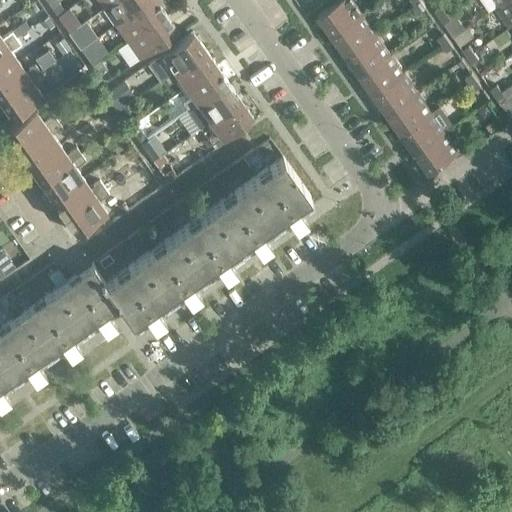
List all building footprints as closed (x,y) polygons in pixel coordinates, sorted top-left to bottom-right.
[(59,4),(56,0),(45,0),(52,9),(59,4)] [(114,0),(97,0),(103,8),(114,0)] [(150,0),(114,0),(103,8),(115,25),(150,0)] [(165,14),(155,0),(150,0),(115,25),(127,41),(165,14)] [(353,0),(338,0),(318,14),(332,34),(362,13),(353,0)] [(511,0),(505,0),(501,4),(495,7),(509,27),(511,25),(511,0)] [(425,8),(420,1),(414,6),(418,13),(425,8)] [(441,6),(434,11),(439,18),(446,13),(441,6)] [(376,33),(362,13),(332,34),(346,54),(376,33)] [(450,20),(446,13),(439,18),(444,24),(450,20)] [(178,32),(165,14),(127,41),(139,59),(178,32)] [(46,16),(38,21),(41,25),(48,26),(51,24),(52,23),(47,15),(46,16)] [(61,23),(68,33),(76,28),(69,18),(61,23)] [(83,38),(76,28),(68,33),(75,43),(83,38)] [(1,38),(0,36),(0,48),(16,38),(11,31),(1,38)] [(205,49),(192,32),(161,53),(169,64),(159,71),(164,78),(205,49)] [(390,52),(376,33),(346,54),(359,74),(390,52)] [(459,33),(453,37),(458,44),(464,39),(459,33)] [(448,41),(444,34),(437,39),(441,45),(448,41)] [(20,44),(16,38),(0,48),(0,73),(18,61),(11,51),(20,44)] [(54,43),(61,53),(68,47),(62,38),(54,43)] [(453,47),(448,41),(441,45),(446,52),(453,47)] [(469,46),(462,50),(467,57),(473,52),(469,46)] [(216,66),(205,49),(164,78),(168,84),(178,77),(185,88),(216,66)] [(85,56),(92,66),(99,61),(92,51),(85,56)] [(404,72),(390,52),(359,74),(373,93),(404,72)] [(478,59),(473,52),(467,57),(471,63),(478,59)] [(25,71),(18,61),(0,73),(0,98),(39,71),(35,64),(25,71)] [(106,71),(99,61),(92,66),(99,76),(106,71)] [(228,82),(216,66),(185,88),(192,98),(183,105),(187,111),(228,82)] [(44,78),(39,71),(0,98),(0,101),(11,117),(42,95),(34,84),(44,78)] [(418,91),(404,72),(373,93),(387,113),(418,91)] [(476,80),(471,73),(464,78),(469,85),(476,80)] [(480,86),(476,80),(469,85),(474,91),(480,86)] [(104,94),(116,111),(135,98),(123,81),(104,94)] [(240,99),(228,82),(187,111),(199,128),(209,121),(240,99)] [(496,85),(490,90),(495,96),(501,91),(496,85)] [(431,111),(418,91),(387,113),(401,133),(431,111)] [(506,98),(501,91),(495,96),(499,103),(506,98)] [(252,116),(240,99),(209,121),(216,131),(206,138),(211,145),(221,138),(252,116)] [(438,106),(431,111),(401,133),(415,152),(445,131),(452,126),(438,106)] [(42,121),(35,110),(3,131),(16,149),(57,120),(52,114),(42,121)] [(504,119),(499,113),(492,117),(497,124),(504,119)] [(61,127),(57,120),(16,149),(28,166),(59,144),(52,134),(61,127)] [(459,151),(445,131),(415,152),(429,172),(459,151)] [(121,133),(109,141),(110,142),(116,150),(127,143),(121,134),(121,133)] [(141,144),(140,145),(150,159),(162,150),(152,136),(141,144)] [(66,154),(59,144),(28,166),(40,182),(80,154),(76,147),(66,154)] [(85,160),(80,154),(40,182),(51,199),(82,177),(75,167),(85,160)] [(282,157),(281,157),(246,182),(274,221),(287,212),(297,226),(306,220),(296,205),(310,196),(282,157)] [(89,187),(82,177),(51,199),(63,216),(104,187),(99,180),(89,187)] [(274,221),(246,182),(211,207),(239,246),(252,237),(262,251),(271,245),(261,230),(274,221)] [(108,193),(104,187),(63,216),(75,233),(106,211),(99,200),(108,193)] [(239,246),(211,207),(175,232),(203,271),(216,262),(226,276),(235,270),(225,255),(239,246)] [(203,271),(175,232),(140,257),(167,296),(181,287),(191,301),(200,294),(190,280),(203,271)] [(99,260),(103,267),(113,260),(109,253),(99,260)] [(167,296),(140,257),(120,271),(121,271),(109,279),(107,281),(107,283),(121,308),(127,316),(129,318),(131,319),(134,319),(136,318),(139,315),(139,316),(145,312),(155,326),(164,320),(154,305),(167,296)] [(107,283),(92,263),(56,288),(83,327),(96,318),(107,333),(116,326),(109,316),(121,308),(107,283)] [(83,327),(56,288),(21,313),(48,352),(61,343),(71,357),(81,351),(70,336),(83,327)] [(5,298),(1,301),(6,308),(10,305),(5,298)] [(48,352),(21,313),(0,327),(0,358),(13,377),(26,368),(36,382),(45,376),(35,361),(48,352)] [(0,385),(13,377),(0,358),(0,407),(0,408),(9,401),(0,387),(0,385)]
